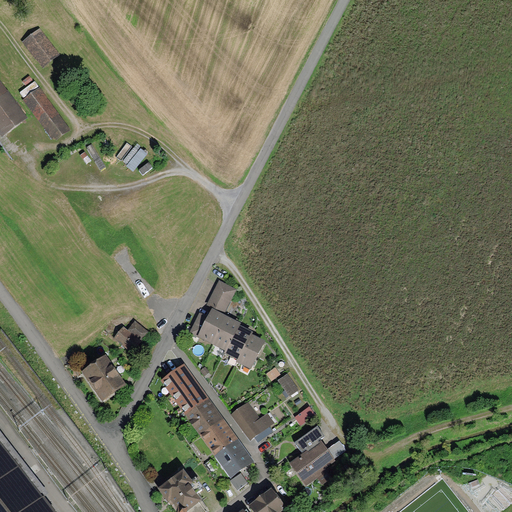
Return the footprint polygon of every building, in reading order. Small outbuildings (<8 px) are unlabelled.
[(40,30),(22,43),(42,69),(60,55),(40,30)] [(0,135),(2,139),(28,119),(0,80),(0,135)] [(39,90),(23,102),(53,142),(70,130),(39,90)] [(133,177),(139,171),(145,177),(155,168),(138,150),(122,165),(133,177)] [(237,290),(219,281),(206,307),(212,310),(224,316),(237,290)] [(190,334),(214,347),(229,318),(224,316),(212,310),(208,317),(201,313),(190,334)] [(229,318),(214,347),(226,353),(239,327),(240,325),(229,318)] [(124,328),(114,339),(132,354),(148,334),(135,323),(128,331),(124,328)] [(226,353),(224,355),(238,362),(252,336),(253,334),(239,327),(226,353)] [(238,362),(237,364),(251,372),(266,343),(252,336),(238,362)] [(106,358),(81,375),(102,404),(126,387),(106,358)] [(161,380),(187,415),(209,399),(206,394),(201,388),(192,374),(184,364),(161,380)] [(206,367),(200,371),(205,376),(210,372),(206,367)] [(269,382),(277,376),(274,371),(266,377),(269,382)] [(277,384),(287,397),(295,391),(285,378),(277,384)] [(224,419),(209,399),(187,415),(201,435),(224,419)] [(248,404),(231,416),(250,442),(254,438),(258,443),(273,432),(270,428),(275,424),(268,415),(260,421),(248,404)] [(310,409),(296,419),(302,428),(316,418),(310,409)] [(238,439),(224,419),(201,435),(215,456),(238,439)] [(290,466),(306,486),(339,462),(324,442),(326,440),(318,429),(295,445),(303,456),(290,466)] [(0,511),(30,511),(45,500),(0,437),(0,511)] [(215,456),(230,478),(255,462),(238,439),(215,456)] [(157,487),(168,503),(170,502),(175,511),(207,511),(209,511),(191,485),(195,483),(185,468),(157,487)] [(248,484),(241,474),(231,481),(238,491),(248,484)] [(271,489),(248,507),(252,511),(281,511),(286,508),(271,489)] [(54,511),(45,500),(30,511),(54,511)]
